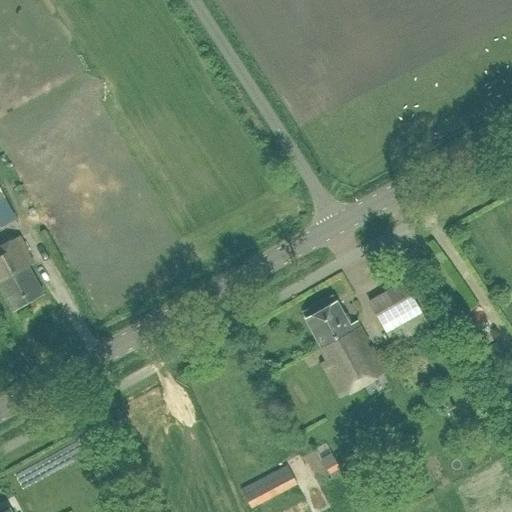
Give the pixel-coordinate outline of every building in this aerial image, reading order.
[(0,230),(9,226),(0,210),(0,230)] [(29,266),(33,264),(20,239),(0,250),(0,289),(12,311),(44,294),(29,266)] [(429,326),(405,281),(368,302),(392,346),(429,326)] [(339,398),(385,372),(357,322),(350,326),(337,301),(305,319),(327,360),(320,364),(339,398)] [(493,341),(489,333),(483,336),(486,344),(493,341)] [(329,448),(304,463),(316,483),(341,468),(329,448)] [(297,485),(287,465),(240,489),(251,510),(297,485)]
